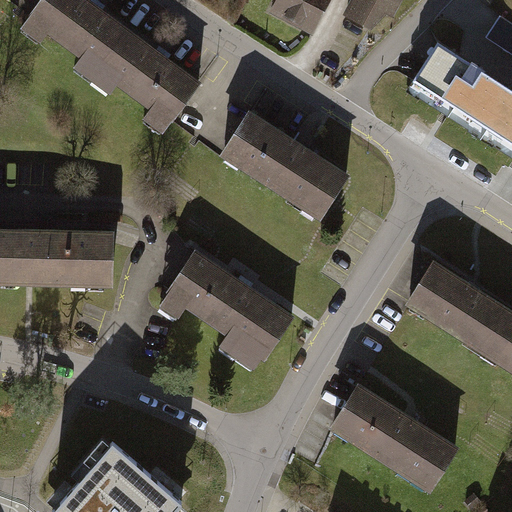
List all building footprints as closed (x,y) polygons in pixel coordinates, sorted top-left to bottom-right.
[(138,34),(90,0),(51,0),(34,25),(107,77),(138,34)] [(339,0),(276,0),(270,14),(320,39),(339,0)] [(410,0),(353,0),(344,18),(382,41),(397,25),(410,0)] [(210,86),(138,34),(107,77),(179,129),(210,86)] [(511,86),(446,44),(418,88),(493,136),(511,106),(511,86)] [(511,106),(493,136),(511,148),(511,106)] [(359,180),(256,115),(227,161),(329,226),(359,180)] [(14,234),(0,233),(0,289),(13,290),(14,234)] [(125,237),(14,234),(13,290),(123,293),(125,237)] [(290,317),(197,255),(168,300),(261,361),(290,317)] [(511,326),(511,310),(442,268),(415,312),(492,359),(511,326)] [(511,326),(492,359),(511,371),(511,326)] [(369,387),(336,432),(440,497),(468,452),(369,387)] [(102,423),(31,500),(44,511),(175,511),(187,500),(102,423)]
